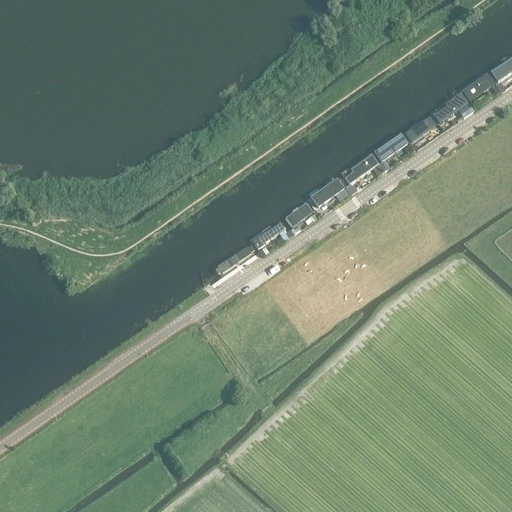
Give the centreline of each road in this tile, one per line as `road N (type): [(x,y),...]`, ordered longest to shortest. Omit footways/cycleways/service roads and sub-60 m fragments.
road 1 (tertiary): [(0,448),(511,94)]
road 2 (track): [(272,415),(195,313)]
